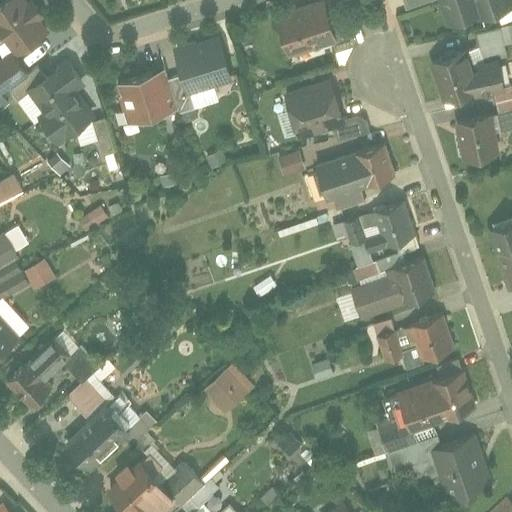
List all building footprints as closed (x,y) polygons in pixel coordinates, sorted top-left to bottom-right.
[(33,0),(1,0),(0,1),(0,30),(19,57),(56,30),(33,0)] [(341,39),(327,0),(320,0),(276,15),(291,56),(341,39)] [(440,0),(448,24),(482,14),(478,0),(440,0)] [(511,0),(478,0),(482,14),(484,19),(511,11),(511,0)] [(483,53),(508,47),(507,43),(511,41),(511,23),(478,31),(483,53)] [(219,27),(175,42),(193,95),(237,80),(219,27)] [(483,89),(483,88),(508,88),(503,61),(475,64),(471,51),(433,63),(444,101),(483,89)] [(67,56),(26,86),(65,139),(97,116),(74,86),(84,79),(67,56)] [(0,79),(0,91),(1,93),(33,71),(26,61),(0,79)] [(165,67),(116,80),(128,125),(177,112),(165,67)] [(351,120),(335,73),(286,90),(302,137),(351,120)] [(497,114),(457,121),(465,162),(505,154),(497,114)] [(402,176),(390,140),(317,165),(330,201),(402,176)] [(286,173),(305,167),(300,148),(280,154),(286,173)] [(0,204),(27,192),(18,172),(0,180),(0,204)] [(419,235),(407,200),(374,211),(386,246),(419,235)] [(340,240),(360,236),(356,216),(336,221),(340,240)] [(511,221),(489,229),(510,290),(511,289),(511,221)] [(8,228),(16,249),(30,244),(22,223),(8,228)] [(0,265),(16,257),(0,227),(0,265)] [(438,290),(426,255),(390,268),(393,275),(354,288),(364,316),(438,290)] [(0,310),(0,357),(23,336),(0,310)] [(456,347),(443,310),(411,322),(423,358),(456,347)] [(6,379),(33,408),(55,388),(50,383),(73,362),(51,337),(6,379)] [(315,366),(320,377),(334,371),(330,360),(315,366)] [(206,385),(226,411),(257,387),(237,361),(206,385)] [(479,407),(465,367),(399,390),(413,430),(479,407)] [(213,395),(205,401),(216,418),(224,412),(213,395)] [(134,432),(108,403),(61,445),(88,474),(134,432)] [(388,448),(381,428),(370,431),(378,452),(388,448)] [(493,482),(476,431),(434,446),(451,497),(493,482)] [(163,511),(179,498),(142,459),(109,489),(130,511),(163,511)] [(511,511),(511,500),(508,496),(490,511),(511,511)] [(354,511),(347,499),(326,511),(354,511)] [(13,511),(4,502),(0,505),(0,511),(13,511)]
